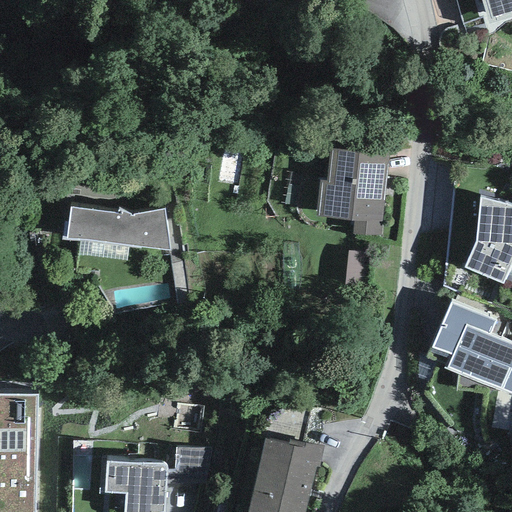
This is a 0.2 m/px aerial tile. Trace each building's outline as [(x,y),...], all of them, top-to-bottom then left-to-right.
[(511,0),(481,0),(488,24),(511,16),(511,0)] [(330,149),(327,181),(320,181),(316,216),(353,220),(352,234),(381,237),(389,154),(330,149)] [(511,206),(479,197),(475,241),(463,268),(503,284),(511,264),(511,206)] [(116,214),(70,208),(66,239),(170,250),(164,210),(134,216),(130,216),(119,207),(116,214)] [(511,344),(489,335),(497,318),(452,300),(432,347),(452,355),(446,369),(511,394),(511,344)] [(0,511),(33,511),(36,395),(0,395),(0,511)] [(288,444),(265,438),(247,511),(307,511),(323,447),(289,439),(288,444)] [(164,464),(105,461),(105,494),(126,494),(124,511),(163,511),(166,469),(166,465),(164,464)]
